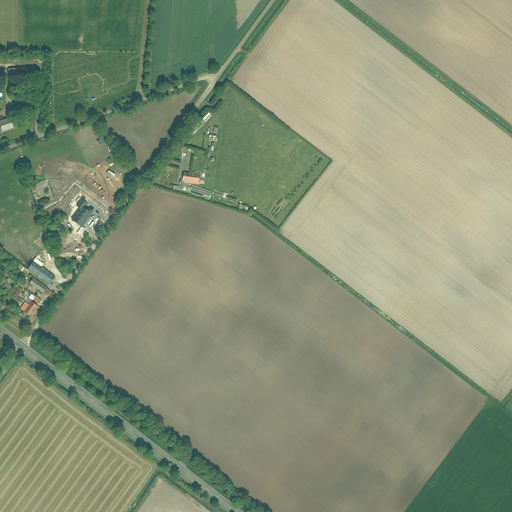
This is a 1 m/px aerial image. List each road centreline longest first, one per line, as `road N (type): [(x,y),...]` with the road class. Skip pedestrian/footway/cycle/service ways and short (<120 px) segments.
road 1 (unclassified): [(223,69),(22,346)]
road 2 (primary): [(238,511),(22,346)]
road 3 (unclassified): [(223,69),(0,149)]
